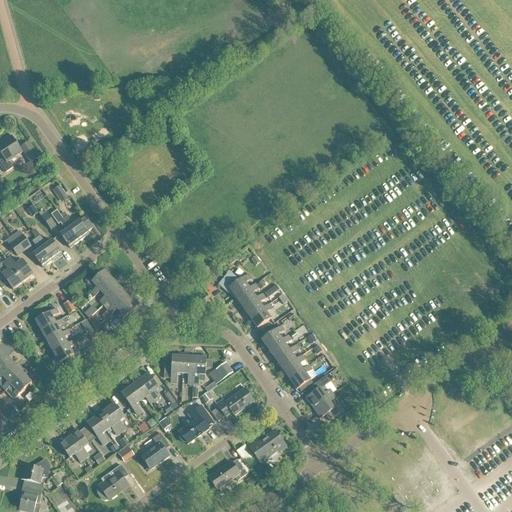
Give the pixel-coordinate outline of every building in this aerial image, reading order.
[(39,158),(30,144),(22,149),(22,150),(21,151),(15,143),(16,143),(12,136),(6,141),(6,142),(0,145),(0,153),(4,159),(0,162),(0,163),(7,173),(13,169),(9,162),(22,153),(29,165),(39,158)] [(62,204),(69,200),(60,187),(53,192),(62,204)] [(38,214),(33,207),(27,212),(32,219),(38,214)] [(80,243),(64,220),(63,220),(57,212),(52,216),(59,226),(61,224),(66,232),(60,236),(70,250),(80,243)] [(51,231),(56,228),(47,215),(42,218),(51,231)] [(93,229),(83,217),(78,221),(79,222),(74,226),(67,217),(64,220),(80,243),(89,236),(87,233),(93,229)] [(13,237),(25,253),(32,248),(20,232),(13,237)] [(17,258),(25,253),(13,237),(6,242),(17,258)] [(37,240),(53,262),(62,255),(52,242),(47,246),(41,237),(37,240)] [(43,269),(53,262),(37,240),(33,243),(39,252),(33,256),(43,269)] [(255,267),(260,263),(255,257),(251,261),(255,267)] [(6,261),(23,284),(33,277),(22,262),(16,266),(10,258),(6,261)] [(13,291),(23,284),(6,261),(0,265),(0,286),(3,290),(9,285),(13,291)] [(235,299),(249,289),(245,284),(251,280),(248,275),(238,283),(229,275),(233,272),(232,271),(218,288),(220,287),(229,295),(231,293),(235,299)] [(100,292),(112,281),(104,272),(92,283),(97,289),(92,294),(95,298),(101,293),(100,292)] [(108,301),(120,289),(112,281),(100,292),(101,293),(105,298),(99,303),(103,307),(109,301),(108,301)] [(257,299),(256,299),(252,293),(258,289),(255,285),(249,290),(249,289),(235,299),(236,299),(235,300),(241,310),(257,299)] [(117,310),(129,298),(120,289),(108,301),(109,301),(113,306),(107,312),(108,312),(102,318),(106,321),(111,316),(117,310)] [(273,296),(269,291),(265,294),(268,300),(273,296)] [(249,319),(264,309),(263,309),(259,303),(266,299),(263,294),(256,299),(257,299),(241,310),(249,319)] [(283,296),(279,299),(283,306),(288,303),(283,296)] [(117,310),(122,315),(116,320),(120,324),(137,308),(129,298),(117,310)] [(69,315),(75,312),(70,302),(64,306),(69,315)] [(264,309),(249,319),(256,330),(271,319),(267,313),(273,309),(270,304),(263,309),(264,309)] [(56,325),(52,319),(59,315),(56,310),(35,322),(41,333),(56,325)] [(62,335),(59,330),(66,325),(63,321),(56,325),(41,333),(47,344),(62,335)] [(85,331),(91,328),(87,321),(81,325),(85,331)] [(96,330),(100,326),(95,321),(92,325),(96,330)] [(114,331),(120,338),(127,332),(121,325),(114,331)] [(282,341),(282,340),(279,337),(285,332),(282,327),(261,341),(268,350),(282,341)] [(68,346),(65,339),(71,336),(69,331),(62,335),(47,344),(53,354),(68,346)] [(87,337),(95,348),(101,343),(93,332),(87,337)] [(289,351),(286,346),(292,342),(288,336),(282,340),(282,341),(268,350),(275,361),(289,351)] [(307,340),(311,346),(317,342),(313,336),(307,340)] [(68,346),(53,354),(59,365),(66,361),(67,364),(75,359),(70,350),(78,346),(76,341),(68,346)] [(296,361),(293,356),(299,352),(295,347),(289,351),(275,361),(282,371),(296,361)] [(183,376),(184,355),(180,355),(179,358),(172,358),(172,362),(171,379),(171,385),(176,385),(177,375),(183,376)] [(193,386),(195,359),(188,359),(188,356),(184,355),(183,376),(188,376),(188,386),(193,386)] [(195,359),(193,386),(198,386),(199,377),(205,377),(206,357),(201,356),(201,359),(195,359)] [(303,371),(299,366),(305,362),(302,357),(296,361),(282,371),(289,381),(303,371)] [(2,378),(15,367),(6,358),(0,363),(0,380),(3,378),(2,378)] [(233,374),(226,364),(216,371),(223,382),(233,374)] [(11,387),(23,375),(15,367),(2,378),(3,378),(7,383),(2,388),(6,392),(11,387)] [(303,371),(289,381),(297,391),(311,382),(306,375),(312,371),(309,367),(303,371)] [(210,375),(217,386),(223,382),(216,371),(210,375)] [(139,382),(155,404),(159,401),(154,393),(159,390),(148,375),(147,373),(143,376),(144,378),(139,382)] [(11,387),(6,392),(10,397),(14,401),(32,385),(23,375),(11,387)] [(313,410),(333,395),(330,391),(328,393),(325,388),(330,384),(326,378),(309,390),(313,395),(306,399),(313,410)] [(151,407),(155,404),(139,382),(134,386),(132,383),(129,386),(141,403),(145,400),(151,407)] [(136,406),(141,403),(129,386),(125,389),(127,391),(121,395),(137,417),(141,414),(136,406)] [(235,417),(253,403),(244,391),(225,404),(223,402),(217,406),(219,409),(212,414),(218,423),(225,418),(226,419),(232,414),(235,417)] [(172,411),(178,407),(175,402),(168,394),(164,397),(171,407),(164,412),(167,415),(172,411)] [(205,396),(209,403),(214,401),(210,394),(205,396)] [(333,395),(313,410),(320,420),(326,416),(329,421),(340,414),(332,402),(336,400),(333,395)] [(105,412),(121,434),(125,431),(120,423),(124,420),(112,403),(109,406),(110,408),(105,412)] [(187,446),(209,431),(215,426),(201,407),(187,416),(193,424),(179,434),(180,435),(179,440),(182,444),(186,445),(187,446)] [(7,423),(18,414),(12,408),(2,417),(7,423)] [(117,437),(121,434),(105,412),(100,416),(98,413),(95,416),(107,433),(111,429),(117,437)] [(102,436),(107,433),(95,416),(91,419),(93,421),(87,425),(103,447),(108,444),(102,436)] [(151,430),(157,425),(153,419),(147,424),(151,430)] [(149,431),(144,424),(138,428),(144,435),(149,431)] [(68,439),(85,461),(89,458),(83,450),(88,446),(76,430),(72,433),(74,435),(68,439)] [(247,446),(261,466),(267,462),(276,464),(277,456),(286,450),(274,433),(261,442),(258,438),(247,446)] [(150,471),(169,458),(165,451),(169,448),(160,435),(153,440),(157,446),(141,458),(150,471)] [(80,464),(85,461),(68,439),(63,442),(62,440),(58,443),(70,459),(74,456),(80,464)] [(124,439),(119,442),(124,449),(129,445),(124,439)] [(123,451),(127,461),(138,457),(134,447),(123,451)] [(96,458),(101,465),(108,460),(103,453),(96,458)] [(23,487),(42,492),(45,480),(48,480),(51,468),(46,461),(33,469),(25,467),(22,481),(24,481),(23,487)] [(238,463),(237,462),(237,461),(231,466),(230,464),(210,478),(219,491),(235,479),(237,482),(247,475),(238,463)] [(238,463),(247,475),(250,473),(241,461),(238,463)] [(128,477),(121,466),(101,481),(103,484),(99,487),(97,492),(98,496),(101,500),(105,503),(109,502),(135,483),(130,475),(128,477)] [(56,476),(50,480),(57,489),(63,485),(56,476)] [(41,498),(42,492),(23,487),(22,494),(23,494),(19,511),(38,511),(39,508),(35,507),(35,504),(45,506),(46,502),(45,502),(46,499),(41,498)]
